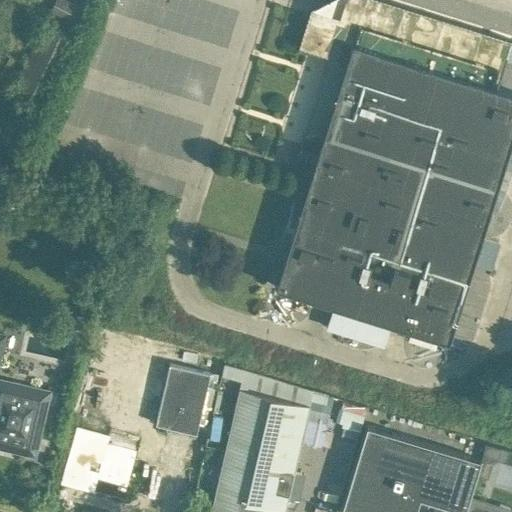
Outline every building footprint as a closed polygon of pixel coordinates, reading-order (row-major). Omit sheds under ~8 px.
[(54,0),(50,10),(83,26),(90,12),(65,0),(54,0)] [(318,150),(275,286),(333,304),(326,326),(383,344),(390,322),(448,340),(511,137),(511,91),(497,87),(505,63),(511,39),(387,0),(325,0),(311,8),(299,46),(328,55),(322,74),(307,69),(289,125),(305,130),(300,145),(318,150)] [(12,90),(44,105),(75,38),(44,23),(12,90)] [(0,75),(10,55),(0,49),(0,75)] [(241,380),(239,387),(210,511),(273,511),(275,506),(285,509),(289,489),(313,390),(224,363),(222,375),(241,380)] [(157,423),(156,424),(197,435),(197,433),(212,374),(194,370),(176,365),(172,364),(157,423)] [(0,378),(0,447),(35,455),(50,391),(0,378)] [(326,431),(327,421),(309,418),(306,436),(312,437),(313,430),(326,431)] [(340,511),(341,511),(415,511),(420,497),(465,510),(481,458),(367,424),(340,511)] [(77,426),(62,483),(95,492),(100,477),(128,485),(141,436),(111,428),(110,434),(77,426)]
